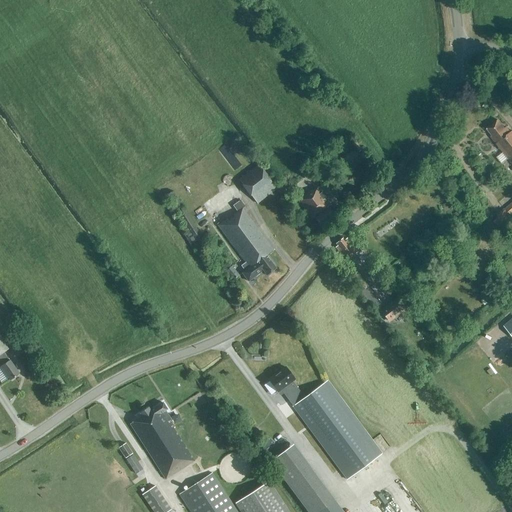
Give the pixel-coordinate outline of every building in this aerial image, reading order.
[(505,129),(498,120),(486,129),(492,136),(490,137),(502,152),(495,157),(500,164),(507,158),(511,163),(511,131),(510,133),(506,128),(505,129)] [(356,154),(362,150),(354,140),(348,144),(356,154)] [(258,203),(276,189),(257,165),(239,179),(258,203)] [(330,205),(318,188),(312,192),(312,191),(297,201),(311,220),(314,217),(321,227),(334,217),(327,208),(330,205)] [(192,249),(205,241),(174,191),(161,199),(192,249)] [(267,276),(276,269),(266,256),(273,250),(242,208),(244,207),(240,200),(232,206),(237,212),(218,226),(219,228),(245,263),(241,266),(244,271),(242,273),(248,282),(263,271),(267,276)] [(356,250),(346,237),(344,240),(342,238),(335,243),(337,246),(335,247),(345,259),(356,250)] [(233,280),(239,275),(232,266),(226,271),(233,280)] [(360,292),(367,286),(357,273),(350,278),(360,292)] [(388,321),(406,307),(398,298),(381,312),(388,321)] [(511,336),(511,318),(503,326),(511,336)] [(0,337),(0,367),(10,381),(19,374),(9,360),(4,352),(8,349),(0,337)] [(16,356),(27,348),(23,343),(12,351),(16,356)] [(304,397),(292,381),(295,379),(285,365),(267,379),(277,392),(280,390),(293,406),(292,406),(346,479),(381,454),(327,381),(304,397)] [(171,420),(165,411),(167,410),(162,403),(150,411),(148,408),(139,413),(141,417),(130,424),(165,480),(194,461),(168,422),(171,420)] [(125,458),(132,453),(126,443),(119,448),(125,458)] [(270,462),(288,487),(312,470),(293,445),(270,462)] [(136,474),(142,469),(133,455),(126,459),(136,474)] [(190,511),(237,511),(212,473),(179,495),(190,511)] [(240,511),(289,511),(270,480),(234,503),(240,511)] [(152,511),(166,511),(171,509),(155,486),(142,495),(152,511)]
